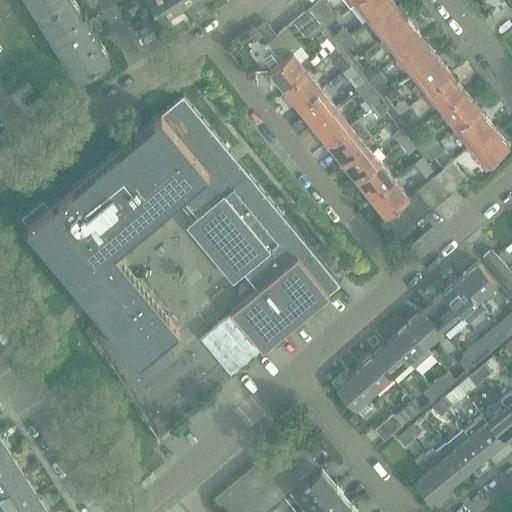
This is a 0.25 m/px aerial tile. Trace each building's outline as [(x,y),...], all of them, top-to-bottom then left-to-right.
[(28,0),(38,15),(61,0),(28,0)] [(81,12),(73,0),(61,0),(38,15),(56,44),(91,22),(84,10),(81,12)] [(147,0),(161,20),(181,5),(177,0),(147,0)] [(326,25),(336,16),(322,0),(316,0),(310,6),(326,25)] [(355,0),(354,2),(368,20),(393,1),(392,0),(355,0)] [(368,20),(383,38),(407,18),(393,1),(368,20)] [(305,10),(286,25),(301,45),(320,29),(305,10)] [(383,38),(397,56),(421,36),(407,18),(383,38)] [(100,36),(91,22),(56,44),(77,76),(108,56),(97,38),(100,36)] [(266,41),(281,60),(292,52),(301,45),(286,25),(266,41)] [(334,35),(340,43),(350,35),(344,27),(334,35)] [(356,42),(350,35),(340,43),(346,50),(356,42)] [(397,56),(412,74),(436,54),(421,36),(397,56)] [(327,38),(320,44),(327,53),(335,47),(327,38)] [(267,71),(283,90),(307,70),(306,69),(312,64),(305,56),(299,61),(292,52),(281,60),(267,71)] [(420,97),(426,92),(450,73),(436,54),(412,74),(418,82),(412,87),(420,97)] [(334,63),(341,72),(349,66),(342,56),(334,63)] [(363,72),(369,79),(378,71),(373,64),(363,72)] [(356,75),(349,66),(341,72),(349,81),(356,75)] [(283,90),(297,108),(321,89),(307,70),(283,90)] [(384,79),(378,71),(369,79),(374,86),(384,79)] [(426,92),(441,111),(465,91),(450,73),(426,92)] [(356,90),(367,103),(375,97),(364,84),(356,90)] [(387,85),(379,92),(383,97),(391,90),(387,85)] [(297,108),(312,126),(336,106),(321,89),(297,108)] [(441,111),(455,129),(480,109),(465,91),(441,111)] [(137,359),(178,325),(113,249),(178,194),(183,199),(178,203),(186,212),(190,208),(195,214),(190,219),(237,275),(242,271),(256,287),(230,309),(236,317),(206,342),(230,372),(261,346),(262,348),(340,283),(182,94),(47,207),(41,200),(20,218),(137,359)] [(385,111),(375,97),(367,103),(378,117),(385,111)] [(392,108),(397,115),(407,107),(402,100),(392,108)] [(312,126),(326,144),(350,125),(349,123),(336,106),(312,126)] [(413,115),(407,107),(397,115),(403,123),(413,115)] [(455,129),(469,146),(494,127),(480,109),(455,129)] [(358,116),(349,123),(350,125),(326,144),(341,162),(365,142),(373,135),(358,116)] [(508,145),(494,127),(469,146),(484,164),(508,145)] [(391,134),(399,144),(407,137),(399,128),(391,134)] [(420,144),(426,151),(436,143),(430,136),(420,144)] [(414,147),(407,137),(399,144),(407,153),(414,147)] [(371,150),(365,142),(341,162),(355,180),(379,160),(386,155),(378,145),(371,150)] [(442,151),(436,143),(426,151),(432,159),(442,151)] [(421,156),(413,162),(425,176),(433,170),(421,156)] [(355,180),(369,198),(393,178),(379,160),(355,180)] [(456,188),(467,179),(451,160),(440,169),(456,188)] [(436,173),(426,181),(442,200),(451,193),(436,173)] [(397,236),(414,223),(398,203),(408,196),(393,178),(369,198),(379,210),(378,211),(382,216),(397,236)] [(426,181),(417,189),(432,208),(442,200),(426,181)] [(417,189),(408,196),(423,215),(432,208),(417,189)] [(408,196),(398,203),(414,223),(423,215),(408,196)] [(481,259),(501,282),(510,274),(511,272),(492,249),(481,259)] [(476,261),(458,277),(477,298),(495,283),(476,261)] [(511,285),(511,275),(510,274),(501,282),(508,289),(511,285)] [(458,277),(441,292),(460,314),(477,298),(458,277)] [(441,292),(423,308),(442,329),(449,336),(466,321),(460,314),(441,292)] [(423,308),(406,323),(425,345),(442,329),(423,308)] [(511,315),(501,325),(509,333),(511,330),(511,315)] [(431,352),(425,345),(406,323),(389,338),(408,360),(414,367),(431,352)] [(501,340),(509,333),(501,325),(494,331),(501,340)] [(389,338),(372,354),(390,375),(408,360),(389,338)] [(511,353),(511,351),(511,339),(511,338),(503,345),(511,353)] [(473,348),(466,355),(473,363),(480,357),(473,348)] [(372,354),(354,369),(373,391),(390,375),(372,354)] [(465,370),(473,363),(466,355),(458,361),(465,370)] [(483,362),(475,368),(483,377),(490,370),(483,362)] [(475,384),(483,377),(475,368),(468,375),(475,384)] [(355,407),(373,391),(354,369),(336,385),(355,407)] [(447,370),(435,381),(442,389),(455,379),(447,370)] [(430,400),(442,389),(435,381),(422,391),(430,400)] [(511,387),(500,398),(505,404),(511,412),(511,387)] [(448,392),(441,398),(448,407),(456,400),(448,392)] [(439,414),(448,407),(441,398),(432,405),(439,414)] [(500,398),(481,413),(503,439),(511,431),(511,412),(505,404),(500,398)] [(412,400),(394,415),(402,424),(419,409),(412,400)] [(384,439),(402,424),(394,415),(392,413),(375,429),(384,439)] [(481,413),(464,428),(485,454),(503,439),(481,413)] [(412,422),(405,429),(412,438),(419,431),(412,422)] [(463,427),(445,442),(468,469),(485,454),(464,428),(463,427)] [(226,511),(262,511),(291,488),(291,487),(319,464),(312,456),(315,453),(295,429),(213,496),(226,511)] [(404,444),(412,438),(405,429),(396,436),(404,444)] [(0,463),(12,456),(0,436),(0,463)] [(424,453),(433,463),(450,483),(468,469),(445,442),(445,441),(434,450),(432,446),(424,453)] [(433,463),(424,453),(423,451),(414,458),(424,470),(414,479),(431,499),(450,483),(433,463)] [(0,463),(0,491),(25,476),(12,456),(0,463)] [(291,488),(306,506),(335,483),(319,464),(291,487),(291,488)] [(0,491),(0,509),(1,511),(13,511),(38,496),(25,476),(0,491)] [(306,506),(310,511),(336,511),(350,501),(335,483),(306,506)] [(13,511),(48,511),(38,496),(13,511)] [(336,511),(358,511),(350,501),(336,511)]
